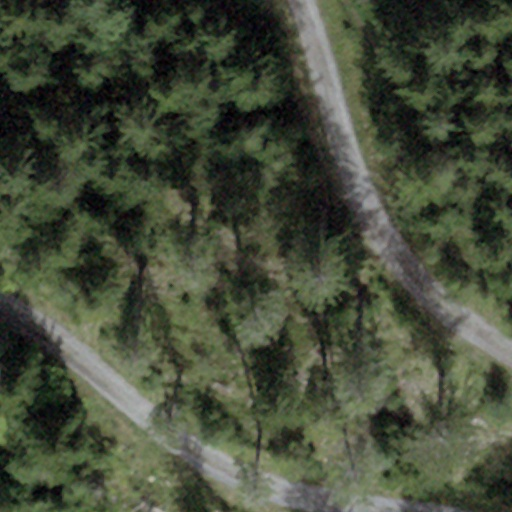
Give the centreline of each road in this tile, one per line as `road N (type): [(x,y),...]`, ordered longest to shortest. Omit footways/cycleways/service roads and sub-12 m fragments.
road 1 (track): [(0,293),(251,487),(387,511)]
road 2 (track): [(511,372),(439,314),(295,0)]
